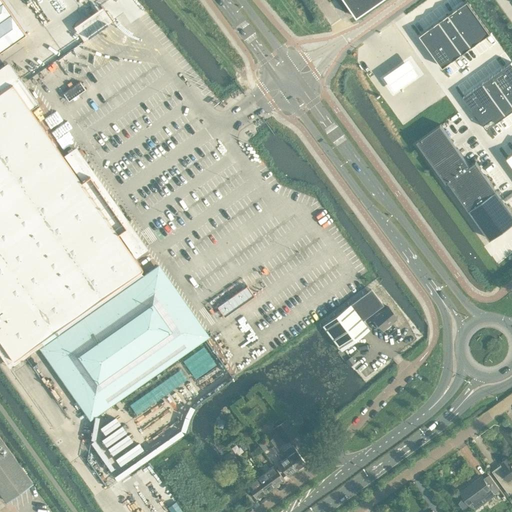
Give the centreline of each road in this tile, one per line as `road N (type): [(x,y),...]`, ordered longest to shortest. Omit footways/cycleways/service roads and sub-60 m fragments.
road 1 (secondary): [(482,317),(303,83)]
road 2 (secondary): [(287,95),(441,300)]
road 3 (unclassified): [(354,511),(511,400)]
road 4 (secondary): [(317,511),(435,426)]
road 5 (unclassified): [(330,455),(416,364)]
